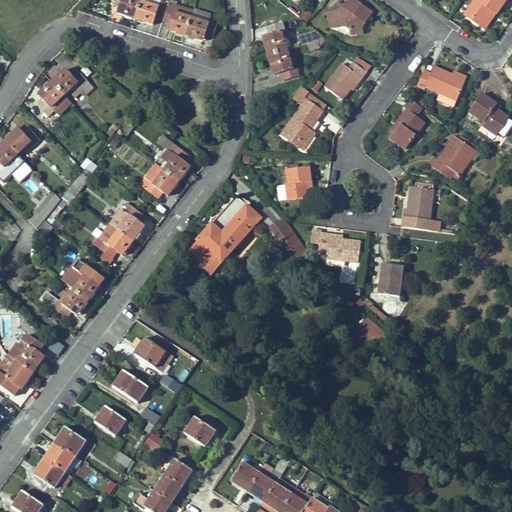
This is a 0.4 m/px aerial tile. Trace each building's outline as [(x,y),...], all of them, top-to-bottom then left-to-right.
[(119,15),(136,20),(142,3),(142,0),(115,0),(114,6),(121,9),(119,15)] [(160,0),(142,0),(142,3),(158,8),(159,4),(160,0)] [(360,31),(371,14),(350,0),(343,11),(340,14),(336,14),(326,16),(329,31),(331,30),(344,29),(350,33),(360,31)] [(476,0),(465,16),(482,28),(492,12),(497,15),(507,0),(479,0),(479,1),(477,0),(476,0)] [(168,7),(163,22),(171,25),(171,26),(176,28),(174,32),(186,36),(192,19),(175,14),(176,8),(178,4),(170,1),(168,7)] [(142,3),(136,20),(154,26),(156,19),(163,22),(168,7),(159,4),(158,8),(142,3)] [(212,12),(196,7),(194,13),(192,19),(209,24),(210,20),(212,12)] [(194,13),(176,8),(175,14),(192,19),(194,13)] [(486,30),(497,15),(492,12),(482,28),(486,30)] [(209,24),(192,19),(186,36),(186,37),(198,40),(199,35),(205,37),(205,36),(213,38),(217,23),(210,20),(209,24)] [(287,52),(281,33),(285,32),(282,24),(267,28),(269,35),(265,37),(267,44),(265,45),(269,57),(287,52)] [(317,42),(321,37),(315,31),(298,37),(301,47),(307,45),(317,42)] [(325,40),(321,37),(317,42),(319,48),(325,40)] [(319,48),(317,42),(307,45),(310,53),(320,50),(319,48)] [(293,70),(287,52),(269,57),(273,70),(275,69),(277,76),(282,74),(284,82),(299,78),(296,69),(293,70)] [(362,82),(368,74),(354,64),(349,70),(343,66),(326,89),(342,101),(351,90),(360,79),(362,82)] [(426,92),(427,90),(440,96),(458,103),(466,83),(453,77),(435,69),(432,77),(425,74),(418,89),(426,92)] [(76,98),(90,84),(76,70),(71,74),(70,73),(65,77),(62,74),(52,83),(65,96),(70,91),(76,98)] [(453,77),(466,83),(468,79),(455,74),(453,77)] [(354,93),(362,82),(360,79),(351,90),(354,93)] [(65,96),(52,83),(39,95),(44,101),(38,106),(49,117),(54,111),(51,108),(65,96)] [(302,104),(280,135),(302,151),(316,132),(313,129),(326,111),(324,110),(327,105),(302,86),(294,98),(302,104)] [(483,95),(470,113),(484,124),(485,124),(485,125),(483,127),(483,128),(497,138),(510,120),(500,113),(496,110),(499,107),(483,95)] [(72,103),(65,96),(51,108),(54,111),(59,116),(72,103)] [(414,98),(411,101),(423,110),(425,107),(414,98)] [(411,101),(410,101),(404,109),(407,111),(397,124),(400,126),(393,136),(390,139),(405,151),(425,124),(417,118),(423,110),(411,101)] [(127,122),(119,133),(125,138),(134,127),(127,122)] [(390,133),(393,136),(400,126),(397,124),(390,133)] [(39,140),(30,129),(23,134),(19,130),(6,142),(18,155),(24,149),(31,143),(34,145),(39,140)] [(179,182),(191,167),(185,163),(190,156),(164,137),(159,142),(169,150),(163,158),(167,161),(170,164),(165,171),(179,182)] [(455,138),(438,162),(440,163),(457,140),(455,138)] [(453,179),(458,182),(461,179),(458,176),(469,161),(471,163),(474,165),(480,156),(471,150),(473,147),(461,139),(459,142),(457,140),(440,163),(438,162),(436,161),(431,168),(450,182),(453,179)] [(8,164),(18,155),(6,142),(0,147),(0,174),(4,179),(10,174),(4,168),(8,164)] [(27,152),(34,145),(31,143),(24,149),(27,152)] [(18,155),(8,164),(14,170),(16,171),(25,162),(18,155)] [(88,177),(97,165),(92,161),(84,171),(83,173),(88,177)] [(165,171),(170,164),(167,161),(161,168),(165,171)] [(458,176),(461,179),(471,163),(469,161),(458,176)] [(8,164),(4,168),(10,174),(14,170),(8,164)] [(161,168),(157,165),(146,179),(154,185),(165,171),(161,168)] [(288,202),(298,201),(308,200),(307,185),(311,184),(310,169),(309,168),(287,172),(289,186),(286,186),(288,202)] [(168,196),(179,182),(165,171),(154,185),(146,179),(141,185),(158,198),(163,192),(168,196)] [(75,197),(88,179),(89,178),(88,177),(83,173),(68,191),(75,197)] [(404,229),(440,234),(441,223),(431,222),(435,193),(412,190),(409,218),(405,218),(405,222),(404,229)] [(69,206),(76,197),(75,197),(68,191),(61,200),(58,205),(61,207),(63,209),(66,204),(69,206)] [(45,221),(58,205),(61,200),(53,192),(38,211),(28,220),(37,229),(45,221)] [(244,204),(235,197),(198,238),(197,237),(190,246),(193,248),(190,251),(198,257),(195,261),(202,267),(204,264),(209,268),(218,258),(222,261),(260,219),(247,207),(250,204),(247,202),(244,204)] [(145,227),(140,223),(144,216),(128,203),(123,210),(130,216),(119,230),(133,241),(145,227)] [(48,223),(61,207),(58,205),(45,221),(48,223)] [(270,206),(259,213),(262,216),(260,219),(267,227),(281,218),(270,206)] [(119,230),(130,216),(123,210),(111,224),(119,230)] [(284,216),(281,218),(267,227),(260,219),(283,262),(307,250),(284,216)] [(45,237),(53,227),(45,221),(37,229),(45,237)] [(122,256),(133,241),(119,230),(108,245),(100,239),(95,245),(112,258),(117,252),(122,256)] [(323,236),(324,233),(315,232),(313,245),(322,247),(323,236)] [(331,240),(331,237),(323,236),(322,247),(321,252),(321,253),(324,257),(327,257),(327,260),(359,265),(360,265),(360,264),(362,245),(344,242),(331,240)] [(210,274),(222,261),(218,258),(209,268),(204,264),(202,267),(210,274)] [(381,280),(379,297),(400,300),(404,269),(383,266),(381,280)] [(91,288),(95,283),(94,282),(98,276),(86,267),(81,273),(85,276),(74,290),(77,293),(88,301),(95,291),(91,288)] [(80,311),(88,301),(74,290),(63,304),(48,292),(42,299),(66,317),(71,311),(72,312),(75,307),(80,311)] [(374,307),(367,301),(364,305),(371,310),(374,307)] [(366,316),(351,334),(368,348),(383,330),(366,316)] [(33,373),(41,362),(39,361),(43,355),(39,352),(43,346),(24,332),(26,329),(23,327),(21,329),(18,328),(16,331),(18,338),(29,345),(17,361),(33,373)] [(46,348),(59,355),(64,346),(52,338),(46,348)] [(161,359),(166,352),(146,339),(134,355),(155,369),(157,365),(161,359)] [(17,361),(8,355),(0,366),(0,380),(4,376),(6,377),(17,361)] [(164,370),(168,364),(161,359),(157,365),(164,370)] [(20,387),(24,382),(26,383),(33,373),(17,361),(6,377),(4,376),(0,380),(0,382),(15,394),(20,387)] [(138,404),(148,388),(124,372),(113,388),(138,404)] [(164,376),(160,383),(175,392),(179,385),(164,376)] [(116,437),(126,421),(106,408),(95,424),(116,437)] [(160,418),(146,410),(141,418),(150,423),(154,426),(160,418)] [(215,432),(195,418),(184,434),(205,447),(215,432)] [(150,434),(154,426),(150,423),(145,430),(150,434)] [(75,458),(86,442),(65,429),(55,444),(75,458)] [(157,453),(164,442),(152,434),(145,444),(157,453)] [(81,461),(75,458),(55,444),(45,459),(65,473),(70,465),(76,469),(81,461)] [(133,461),(120,452),(116,459),(128,468),(133,461)] [(288,466),(292,459),(288,456),(284,463),(288,466)] [(78,482),(65,473),(45,459),(35,475),(55,489),(57,489),(62,492),(65,488),(71,492),(78,482)] [(182,486),(192,471),(174,459),(164,475),(182,486)] [(249,489),(259,474),(242,463),(231,481),(239,486),(240,484),(249,489)] [(281,476),(288,466),(284,463),(277,474),(281,476)] [(302,478),(308,469),(302,465),(296,474),(302,478)] [(276,484),(279,479),(263,469),(259,474),(249,489),(247,492),(256,498),(258,495),(265,500),(276,484)] [(172,502),(182,486),(164,475),(154,490),(172,502)] [(249,489),(240,484),(239,486),(247,492),(249,489)] [(282,510),(292,495),(276,484),(265,500),(263,503),(272,508),(274,505),(282,510)] [(312,500),(296,489),(292,495),(308,505),(312,500)] [(165,511),(172,502),(154,490),(148,499),(140,494),(134,502),(144,509),(145,507),(152,511),(165,511)] [(18,511),(38,511),(43,505),(23,492),(13,508),(18,511)] [(326,511),(330,507),(332,504),(316,493),(312,500),(308,505),(303,511),(326,511)] [(303,511),(308,505),(292,495),(282,510),(280,511),(303,511)] [(353,511),(360,511),(364,506),(351,497),(349,500),(347,499),(344,502),(347,504),(345,506),(353,511)]
